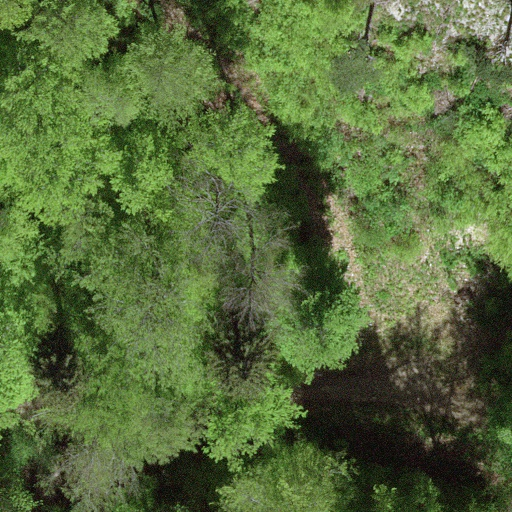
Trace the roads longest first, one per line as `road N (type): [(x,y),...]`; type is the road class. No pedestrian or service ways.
road 1 (track): [(0,405),(266,391),(377,399),(511,429)]
road 2 (track): [(377,399),(449,471),(511,501)]
